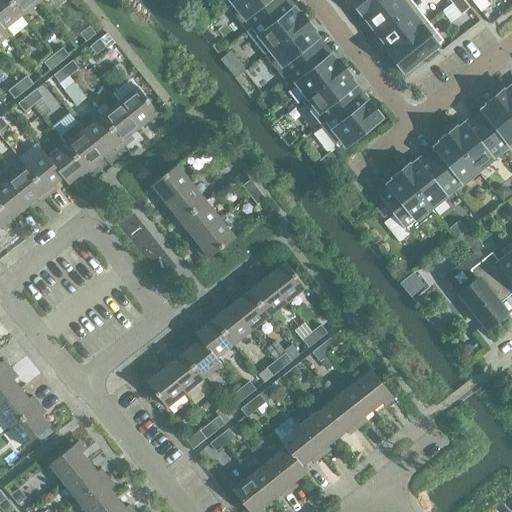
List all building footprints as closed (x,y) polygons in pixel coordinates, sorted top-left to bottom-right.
[(4,29),(22,16),(9,0),(0,0),(0,24),(9,35),(4,29)] [(9,0),(22,16),(40,2),(38,0),(9,0)] [(272,10),(284,0),(236,0),(227,7),(246,31),(272,10)] [(287,0),(284,0),(272,10),(246,31),(264,54),(307,21),(300,12),(299,14),(287,0)] [(351,0),(363,15),(381,0),(351,0)] [(366,24),(375,34),(414,3),(411,0),(381,0),(363,15),(368,22),(366,24)] [(454,0),(452,3),(460,14),(469,7),(463,0),(454,0)] [(471,0),(472,0),(480,11),(489,4),(486,0),(471,0)] [(388,52),(388,53),(428,21),(414,3),(375,34),(383,45),(385,43),(391,50),(388,52)] [(309,57),(324,45),(312,30),(313,29),(307,21),(264,54),(283,78),(309,57)] [(443,40),(428,21),(388,53),(403,71),(423,55),(425,58),(436,50),(434,47),(443,40)] [(0,42),(9,35),(0,24),(0,42)] [(95,34),(89,26),(79,33),(86,42),(95,34)] [(99,39),(89,46),(95,54),(105,46),(99,39)] [(324,45),(309,57),(283,78),(289,74),(307,97),(301,101),(344,68),(338,60),(336,61),(324,45)] [(59,63),(68,56),(62,47),(53,55),(59,63)] [(59,63),(53,55),(43,62),(50,70),(59,63)] [(78,68),(72,60),(62,68),(69,76),(78,68)] [(69,76),(62,68),(53,75),(60,83),(69,76)] [(346,104),(361,93),(349,77),(351,76),(344,68),(301,101),(320,125),(346,104)] [(24,91),(33,84),(26,76),(17,83),(24,91)] [(118,100),(139,127),(148,120),(151,124),(161,116),(158,112),(131,78),(112,93),(118,100)] [(24,91),(17,83),(8,91),(14,99),(24,91)] [(511,84),(504,91),(503,89),(495,96),(511,117),(511,84)] [(43,97),(36,88),(27,96),(34,104),(43,97)] [(361,93),(346,104),(320,125),(339,149),(380,117),(361,93)] [(34,104),(27,96),(18,103),(24,111),(34,104)] [(488,104),(473,116),(474,117),(473,117),(500,152),(511,142),(511,117),(495,96),(486,102),(488,104)] [(100,115),(124,146),(133,138),(130,134),(139,127),(118,100),(108,108),(104,103),(96,110),(100,115)] [(82,129),(104,155),(113,148),(116,152),(124,146),(100,115),(82,129)] [(472,117),(464,123),(457,128),(456,127),(447,133),(477,170),(500,152),(473,117),(473,118),(472,117)] [(65,143),(89,173),(97,167),(94,162),(104,155),(82,129),(65,143)] [(426,153),(427,154),(426,154),(453,189),(477,170),(447,133),(439,139),(441,141),(426,153)] [(41,151),(62,177),(67,184),(77,176),(80,180),(89,173),(65,143),(47,156),(42,150),(41,151)] [(229,153),(221,144),(213,150),(221,160),(229,153)] [(54,184),(62,177),(41,151),(24,165),(48,195),(57,189),(54,184)] [(229,153),(221,160),(228,169),(237,163),(229,153)] [(453,189),(426,154),(426,155),(425,154),(410,166),(408,164),(400,170),(434,213),(435,213),(430,207),(453,189)] [(158,194),(165,203),(192,182),(177,164),(147,188),(154,197),(158,194)] [(6,179),(27,205),(36,198),(39,202),(48,195),(24,165),(6,179)] [(379,190),(379,191),(378,192),(410,232),(434,213),(400,170),(392,177),(394,178),(387,184),(379,190)] [(0,183),(0,207),(13,224),(21,217),(18,213),(27,205),(6,179),(0,183)] [(257,189),(250,179),(242,186),(249,195),(257,189)] [(176,224),(206,200),(192,182),(165,203),(172,212),(169,216),(176,224)] [(511,192),(504,183),(494,191),(502,201),(511,193),(511,192)] [(257,189),(249,195),(257,205),(265,199),(257,189)] [(194,239),(220,218),(206,200),(176,224),(182,233),(186,230),(194,239)] [(0,225),(4,231),(13,224),(0,207),(0,225)] [(235,237),(220,218),(194,239),(201,249),(197,252),(204,261),(235,237)] [(459,221),(450,228),(458,237),(466,230),(459,221)] [(511,250),(499,261),(491,252),(480,260),(503,289),(511,282),(511,250)] [(306,288),(282,257),(272,265),(275,269),(266,276),(287,302),(306,288)] [(503,289),(480,260),(469,269),(476,279),(459,293),(460,295),(457,297),(466,309),(469,306),(486,327),(506,312),(494,297),(503,289)] [(408,294),(422,283),(412,269),(398,280),(408,294)] [(266,276),(257,283),(254,279),(245,286),(269,316),(287,302),(266,276)] [(245,286),(237,293),(240,297),(230,304),(252,331),(269,316),(245,286)] [(230,304),(221,311),(218,307),(210,314),(234,345),(252,331),(230,304)] [(210,314),(201,321),(204,325),(195,332),(221,365),(216,358),(234,345),(210,314)] [(327,333),(320,324),(311,332),(317,340),(327,333)] [(195,332),(194,333),(199,339),(191,346),(188,342),(179,349),(203,379),(221,365),(195,332)] [(317,340),(311,332),(302,339),(308,348),(317,340)] [(321,345),(327,353),(337,345),(330,337),(321,345)] [(275,341),(266,348),(275,360),(285,353),(283,351),(275,341)] [(312,352),(318,360),(327,353),(321,345),(312,352)] [(179,349),(170,355),(173,360),(164,367),(185,393),(203,379),(179,349)] [(275,360),(282,368),(291,361),(285,353),(275,360)] [(326,356),(319,362),(327,371),(334,365),(326,356)] [(272,376),(282,368),(275,360),(266,368),(272,376)] [(0,376),(11,368),(6,361),(1,365),(0,363),(0,376)] [(295,366),(286,373),(292,381),(301,374),(295,366)] [(166,408),(185,393),(164,367),(155,374),(151,370),(142,377),(166,408)] [(11,368),(0,376),(0,405),(20,389),(13,380),(18,376),(11,368)] [(394,399),(369,368),(351,383),(372,409),(381,402),(385,406),(394,399)] [(286,373),(276,380),(282,389),(292,381),(286,373)] [(249,381),(239,389),(246,397),(255,389),(249,381)] [(357,428),(366,421),(363,417),(372,409),(351,383),(333,397),(357,428)] [(39,403),(33,396),(29,400),(20,389),(0,405),(0,417),(8,428),(39,403)] [(230,396),(237,404),(246,397),(239,389),(230,396)] [(259,394),(250,401),(256,409),(265,402),(259,394)] [(336,438),(346,430),(349,434),(357,428),(333,397),(316,411),(336,438)] [(250,401),(240,409),(247,417),(256,409),(250,401)] [(39,403),(8,428),(23,446),(49,425),(41,415),(45,411),(39,403)] [(321,456),(330,449),(327,445),(336,438),(316,411),(298,425),(321,456)] [(215,432),(225,424),(218,416),(209,423),(215,432)] [(215,432),(209,423),(199,431),(205,439),(215,432)] [(305,472),(306,472),(301,466),(310,459),(313,463),(321,456),(298,425),(280,439),(305,472)] [(219,436),(225,444),(235,437),(228,428),(219,436)] [(219,436),(209,443),(216,452),(225,444),(219,436)] [(291,491),(300,484),(296,480),(305,472),(280,439),(279,440),(284,446),(267,460),(291,491)] [(75,443),(48,465),(62,483),(89,462),(81,453),(85,450),(78,441),(75,443)] [(270,501),(279,493),(282,497),(291,491),(267,460),(249,474),(270,501)] [(89,462),(62,483),(77,501),(107,477),(100,468),(96,472),(89,462)] [(230,489),(248,511),(263,511),(261,508),(270,501),(249,474),(230,489)] [(107,477),(77,501),(85,511),(99,511),(117,498),(110,489),(114,486),(107,477)] [(26,498),(18,488),(10,495),(18,505),(26,498)] [(0,502),(0,508),(2,511),(8,511),(13,508),(5,498),(0,502)] [(117,498),(99,511),(135,511),(129,504),(125,508),(117,498)]
